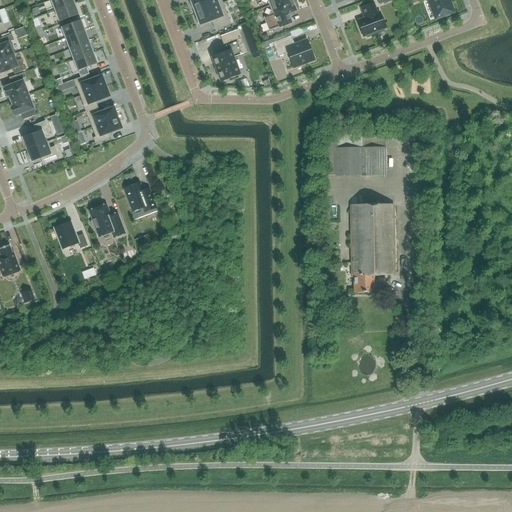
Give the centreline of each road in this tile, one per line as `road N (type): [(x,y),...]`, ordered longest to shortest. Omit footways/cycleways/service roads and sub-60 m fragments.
road 1 (primary): [(0,457),(263,434),(511,380)]
road 2 (residential): [(14,215),(84,183),(148,135),(97,0)]
road 3 (residential): [(340,74),(271,100),(197,99),(160,0)]
road 4 (residential): [(471,0),(480,21),(340,74)]
